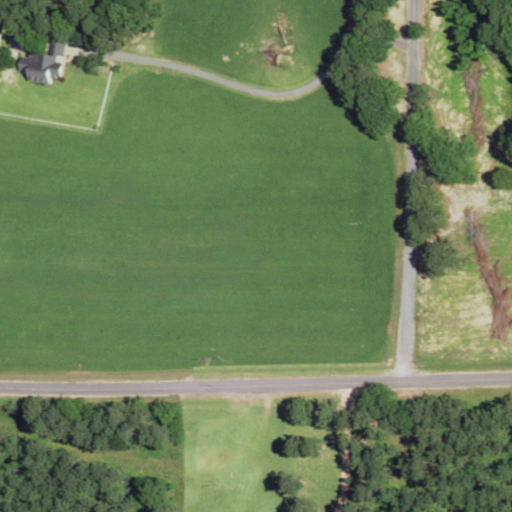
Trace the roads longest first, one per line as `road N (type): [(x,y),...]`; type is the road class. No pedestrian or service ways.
road 1 (residential): [(0,389),(511,381)]
road 2 (residential): [(404,383),(411,0)]
